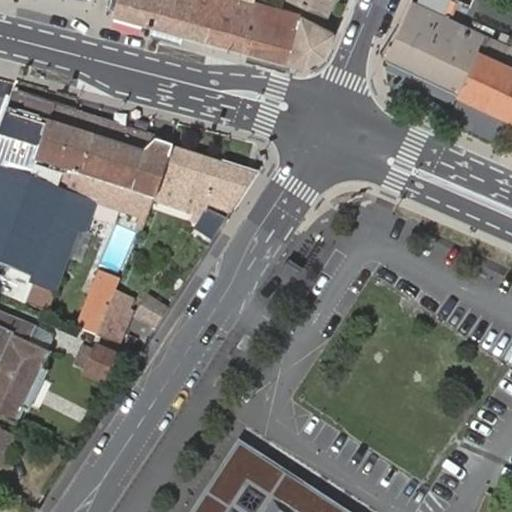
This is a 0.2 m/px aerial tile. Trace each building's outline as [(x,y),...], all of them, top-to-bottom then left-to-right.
[(192,0),(110,0),(108,10),(116,12),(114,16),(183,35),(191,5),(192,0)] [(205,42),(230,48),(237,16),(229,14),(232,0),(192,0),(191,5),(214,10),(205,42)] [(230,48),(247,53),(257,21),(250,19),(254,3),(254,0),(232,0),(229,14),(237,16),(230,48)] [(299,0),(326,12),(330,0),(299,0)] [(247,53),(287,64),(288,63),(300,65),(305,46),(303,35),(295,32),(300,16),(254,3),(250,19),(257,21),(247,53)] [(511,119),(511,39),(508,37),(504,47),(411,3),(411,4),(386,59),(413,72),(509,118),(511,119)] [(183,35),(205,42),(214,10),(191,5),(183,35)] [(140,116),(83,99),(72,132),(129,150),(140,116)] [(47,124),(5,111),(0,125),(0,292),(25,303),(34,282),(31,280),(63,192),(29,181),(35,163),(47,124)] [(72,132),(47,124),(35,163),(148,198),(153,200),(170,148),(153,143),(141,154),(129,150),(72,132)] [(219,164),(170,148),(153,200),(153,201),(194,214),(192,221),(197,223),(203,210),(209,195),(219,164)] [(34,282),(25,303),(48,312),(79,229),(65,224),(75,196),(141,217),(147,202),(148,198),(35,163),(29,181),(63,192),(31,280),(34,282)] [(255,176),(219,164),(209,195),(203,210),(208,212),(211,205),(231,212),(255,176)] [(211,205),(208,212),(227,218),(231,212),(211,205)] [(481,259),(503,270),(505,264),(484,254),(481,259)] [(101,272),(76,328),(96,336),(114,293),(120,281),(101,272)] [(96,336),(117,347),(132,313),(127,311),(132,301),(114,293),(96,336)] [(167,311),(148,298),(136,317),(156,328),(167,311)] [(0,420),(15,427),(23,411),(28,413),(31,406),(44,379),(47,372),(42,370),(50,354),(29,343),(35,328),(8,316),(0,312),(0,420)] [(89,364),(85,373),(106,382),(115,361),(94,352),(85,348),(80,360),(89,364)] [(333,447),(336,440),(363,453),(368,442),(312,416),(304,434),(333,447)] [(0,467),(14,438),(0,431),(0,467)] [(341,511),(239,446),(196,511),(341,511)] [(391,455),(382,483),(436,500),(445,472),(391,455)] [(511,511),(511,508),(486,498),(480,511),(511,511)]
